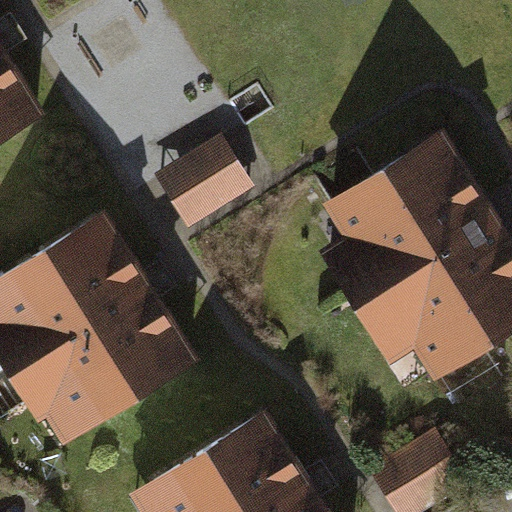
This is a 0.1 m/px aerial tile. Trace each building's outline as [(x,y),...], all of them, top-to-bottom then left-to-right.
[(0,49),(0,139),(40,114),(0,49)] [(511,317),(511,241),(435,109),(321,175),(336,200),(319,210),(376,308),(392,298),(431,364),(511,317)] [(217,116),(160,157),(190,200),(248,159),(217,116)] [(103,217),(0,279),(0,326),(68,436),(191,361),(103,217)] [(321,511),(262,415),(153,481),(172,511),(321,511)] [(440,435),(382,472),(407,511),(465,474),(440,435)]
